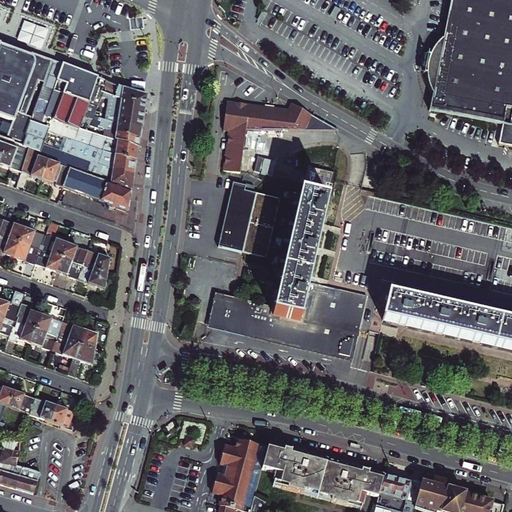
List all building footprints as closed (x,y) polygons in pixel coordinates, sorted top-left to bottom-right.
[(511,0),(449,0),(441,39),(442,39),(431,93),(431,94),(432,94),(428,112),(502,126),(498,146),(504,147),(508,148),(511,148),(511,0)] [(430,90),(431,93),(442,39),(441,40),(439,42),(437,44),(435,47),(433,49),(432,52),(430,55),(429,58),(428,60),(427,64),(427,67),(427,70),(426,73),(427,76),(427,79),(427,82),(428,85),(429,88),(430,90)] [(0,117),(12,122),(6,138),(21,144),(30,119),(25,117),(38,83),(43,85),(51,63),(33,56),(26,53),(18,50),(0,43),(0,117)] [(35,108),(29,125),(49,131),(50,128),(53,119),(45,116),(54,91),(62,67),(51,63),(43,85),(41,93),(35,108)] [(62,67),(54,91),(89,102),(98,105),(101,95),(103,91),(101,91),(102,89),(94,86),(96,80),(62,67)] [(101,91),(103,91),(145,105),(146,97),(124,91),(96,80),(94,86),(102,89),(101,91)] [(89,102),(54,91),(45,116),(53,119),(70,125),(80,129),(82,124),(84,118),(89,102)] [(145,105),(103,91),(101,95),(108,98),(106,118),(141,130),(145,105)] [(248,129),(343,133),(306,112),(294,106),(292,112),(274,109),(274,112),(269,111),(270,108),(252,105),(230,101),(225,128),(248,129)] [(93,121),(91,127),(99,129),(100,126),(104,128),(107,129),(139,140),(141,130),(106,118),(100,116),(96,114),(98,105),(89,102),(84,118),(93,121)] [(84,118),(82,124),(91,127),(93,121),(84,118)] [(70,125),(53,119),(50,128),(67,134),(70,125)] [(29,125),(22,147),(29,150),(39,153),(43,145),(48,132),(49,131),(29,125)] [(241,172),(248,129),(225,128),(225,129),(231,130),(224,169),(241,172)] [(104,137),(107,138),(138,148),(139,140),(107,129),(104,137)] [(138,148),(107,138),(102,151),(136,163),(138,148)] [(74,157),(101,167),(133,178),(136,163),(102,151),(79,143),(74,157)] [(24,160),(25,161),(27,156),(28,154),(6,147),(0,161),(0,165),(21,174),(23,166),(25,166),(26,164),(23,163),(24,160)] [(23,166),(21,174),(41,181),(48,162),(37,158),(39,153),(29,150),(28,154),(27,156),(25,161),(24,160),(23,163),(26,164),(25,166),(23,166)] [(69,170),(48,162),(41,181),(62,189),(69,170)] [(133,178),(101,167),(100,169),(103,170),(99,180),(131,192),(133,178)] [(309,167),(275,308),(271,326),(296,332),(309,283),(335,173),(309,167)] [(131,192),(99,180),(69,170),(62,189),(128,213),(131,192)] [(232,239),(244,242),(241,254),(268,260),(282,200),(255,194),(253,206),(240,204),(238,216),(235,227),(232,239)] [(235,227),(238,216),(233,215),(230,217),(228,223),(231,226),(235,227)] [(0,237),(19,244),(24,230),(3,222),(0,229),(0,237)] [(19,244),(41,252),(42,250),(39,249),(40,247),(42,247),(45,237),(35,234),(24,230),(19,244)] [(14,259),(19,244),(0,237),(0,253),(7,256),(14,259)] [(41,252),(61,259),(66,245),(45,237),(42,247),(40,247),(39,249),(42,250),(41,252)] [(41,254),(41,252),(19,244),(14,259),(35,266),(38,256),(37,256),(38,253),(41,254)] [(84,263),(88,252),(66,245),(61,259),(84,267),(85,265),(82,264),(83,262),(84,263)] [(56,274),(61,259),(41,252),(41,254),(38,253),(37,256),(38,256),(35,266),(56,274)] [(84,267),(107,276),(109,260),(88,252),(84,263),(83,262),(82,264),(85,265),(84,267)] [(83,269),(84,267),(61,259),(56,274),(77,281),(81,271),(80,271),(80,268),(83,269)] [(104,291),(107,276),(84,267),(83,269),(80,268),(80,271),(81,271),(77,281),(104,291)] [(212,325),(212,329),(351,362),(352,358),(367,297),(309,283),(296,332),(271,326),(275,308),(257,304),(220,295),(212,325)] [(24,295),(15,292),(11,305),(0,301),(0,317),(13,322),(14,320),(17,321),(17,319),(16,319),(21,305),(24,295)] [(511,322),(389,294),(383,320),(511,349),(511,322)] [(13,322),(36,331),(41,316),(30,312),(31,308),(21,305),(16,319),(17,319),(17,321),(14,320),(13,322)] [(36,331),(56,338),(56,336),(59,337),(60,334),(58,334),(62,324),(41,316),(36,331)] [(0,333),(9,337),(13,327),(14,328),(15,326),(12,325),(13,322),(0,317),(0,333)] [(9,337),(8,341),(15,343),(17,340),(31,345),(36,331),(13,322),(12,325),(15,326),(14,328),(13,327),(9,337)] [(56,338),(78,346),(83,331),(62,324),(58,334),(60,334),(59,337),(56,336),(56,338)] [(78,346),(94,352),(97,336),(87,333),(88,331),(88,330),(84,329),(83,331),(78,346)] [(55,340),(56,338),(36,331),(31,345),(52,352),(55,343),(57,343),(57,341),(55,340)] [(55,343),(52,352),(73,360),(78,346),(56,338),(55,340),(57,341),(57,343),(55,343)] [(94,352),(78,346),(73,360),(68,375),(75,378),(81,363),(92,367),(94,352)] [(0,404),(5,407),(8,408),(13,393),(0,387),(0,404)] [(18,412),(19,412),(29,416),(31,410),(32,411),(33,409),(30,408),(31,405),(32,406),(34,400),(13,393),(8,408),(18,412)] [(31,410),(29,416),(36,418),(50,423),(56,408),(34,400),(32,406),(31,405),(30,408),(33,409),(32,411),(31,410)] [(56,408),(50,423),(74,432),(77,416),(56,408)] [(183,438),(181,446),(189,449),(191,440),(183,438)] [(14,454),(18,443),(6,441),(5,443),(3,450),(0,459),(0,464),(3,465),(2,470),(0,478),(0,485),(16,490),(22,469),(16,468),(19,454),(16,454),(14,454)] [(242,507),(245,496),(254,465),(257,452),(258,450),(258,448),(235,442),(234,444),(232,452),(229,451),(221,449),(216,465),(219,465),(218,472),(216,478),(213,477),(208,493),(219,496),(218,502),(216,507),(218,507),(224,509),(237,511),(240,511),(242,509),(242,507)] [(269,448),(268,448),(259,446),(258,448),(258,450),(257,452),(254,465),(245,496),(242,507),(246,508),(252,509),(255,498),(256,498),(262,472),(267,455),(269,448)] [(305,494),(318,497),(333,501),(332,504),(354,509),(355,506),(363,508),(367,497),(371,498),(378,500),(384,478),(372,474),(373,472),(341,464),(341,467),(327,463),(313,460),(313,458),(283,450),(282,452),(269,448),(267,455),(262,472),(277,476),(274,486),(283,488),(282,492),(304,497),(305,494)] [(33,495),(39,475),(35,474),(25,469),(22,469),(16,490),(33,495)] [(409,485),(384,478),(378,500),(374,511),(412,511),(414,507),(421,484),(411,482),(409,485)] [(421,484),(414,507),(431,511),(438,511),(444,491),(421,484)] [(459,511),(464,496),(464,495),(447,490),(446,491),(444,491),(438,511),(459,511)] [(482,511),(485,502),(464,496),(459,511),(482,511)] [(500,511),(502,506),(485,502),(482,511),(500,511)]
